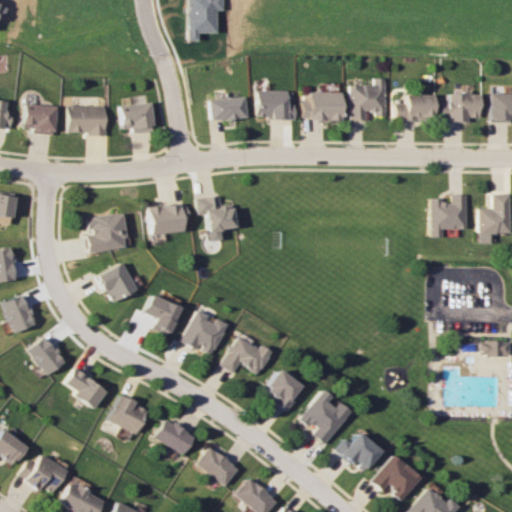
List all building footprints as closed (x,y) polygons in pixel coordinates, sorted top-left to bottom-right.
[(382,77),(371,77),(371,84),(347,84),(347,118),(361,118),(361,113),(382,113),(382,77)] [(282,88),(251,88),(251,113),(253,113),(253,114),(261,115),(261,114),(262,114),(262,116),(267,116),(267,117),(289,117),(290,102),(282,102),(282,88)] [(337,119),(337,91),(305,91),(305,101),(299,101),(298,119),(337,119)] [(437,120),(463,121),(463,116),(475,116),(475,92),(445,92),(444,101),(438,101),(437,120)] [(511,92),(486,92),(486,120),(508,121),(508,116),(511,116),(511,92)] [(389,102),(389,119),(430,119),(430,94),(401,93),(401,102),(389,102)] [(238,94),(203,97),(205,117),(212,117),(212,118),(219,117),(219,118),(228,118),(227,116),(240,115),(238,94)] [(145,99),(113,103),(116,127),(127,126),(128,131),(147,128),(146,123),(147,122),(145,99)] [(50,133),(51,104),(20,103),(19,126),(28,127),(28,132),(50,133)] [(101,133),(101,104),(63,104),(63,134),(101,133)] [(0,222),(7,223),(9,191),(0,190),(0,222)] [(504,232),(503,192),(486,193),(486,207),(471,207),(471,242),(484,242),(484,232),(504,232)] [(459,228),(459,194),(444,194),(444,199),(423,199),(422,236),(435,236),(435,228),(459,228)] [(225,203),(213,204),(212,195),(189,197),(191,214),(199,213),(202,240),(215,238),(214,228),(227,227),(225,203)] [(144,234),(176,230),(175,221),(182,220),(179,202),(141,206),(144,234)] [(117,212),(81,216),(83,233),(80,234),(82,250),(121,246),(117,212)] [(6,248),(0,248),(0,280),(9,279),(6,248)] [(92,273),(104,301),(129,290),(117,262),(92,273)] [(29,324),(17,294),(0,300),(0,309),(9,332),(29,324)] [(145,328),(161,334),(173,305),(144,294),(137,312),(149,317),(145,328)] [(174,341),(192,350),(193,349),(205,355),(221,323),(206,316),(190,308),(174,341)] [(59,361),(40,335),(22,349),(42,375),(59,361)] [(214,364),(227,372),(233,362),(251,374),(265,351),(254,344),(251,348),(231,336),(214,364)] [(473,355),(503,354),(503,340),(473,340),(473,355)] [(89,408),(102,387),(70,367),(60,383),(72,390),(68,395),(89,408)] [(295,384),(271,369),(256,394),(280,409),(295,384)] [(319,402),(324,395),(315,388),(293,418),(308,429),(304,434),(317,444),(338,416),(319,402)] [(131,433),(143,408),(114,394),(103,420),(131,433)] [(188,433),(158,419),(149,438),(179,453),(188,433)] [(0,458),(9,464),(21,445),(0,431),(0,458)] [(327,449),(343,464),(346,461),(355,469),(373,451),(351,431),(342,440),(338,437),(327,449)] [(221,484),(232,466),(201,446),(190,465),(221,484)] [(24,459),(13,475),(33,489),(36,485),(47,492),(62,470),(37,453),(31,463),(24,459)] [(394,499),(413,476),(385,453),(363,480),(375,490),(378,486),(394,499)] [(259,511),(270,500),(243,476),(229,492),(250,511),(259,511)] [(54,503),(73,511),(90,511),(97,498),(63,482),(54,503)] [(444,511),(450,506),(441,498),(438,502),(420,487),(399,510),(400,511),(444,511)] [(105,511),(134,511),(111,501),(105,511)]
